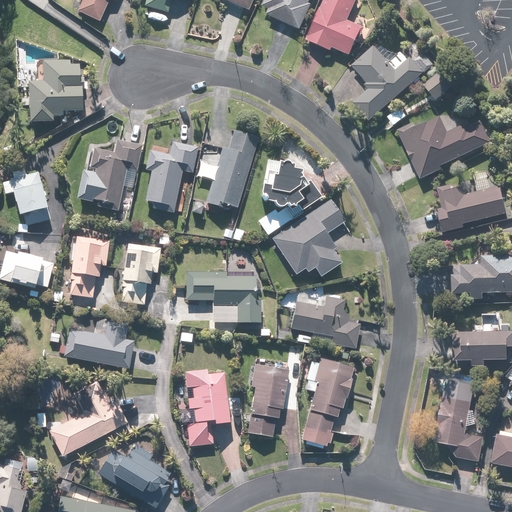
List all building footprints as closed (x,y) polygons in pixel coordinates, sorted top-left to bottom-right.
[(110,0),(114,2),(115,0),(82,0),(77,13),(99,23),(109,0),(110,0)] [(145,0),(143,8),(166,14),(170,0),(145,0)] [(219,0),(247,12),(252,0),(219,0)] [(310,0),(264,0),(261,7),(269,11),(266,15),(299,31),(312,6),(308,4),(310,0)] [(323,0),(306,41),(330,52),(332,49),(350,57),(356,43),(358,44),(364,29),(347,21),(356,0),(323,0)] [(370,122),(424,73),(410,58),(395,71),(373,47),(351,67),(367,85),(365,87),(368,90),(353,104),(370,122)] [(69,62),(41,63),(42,83),(26,84),(28,125),(52,124),(52,118),(62,117),(61,113),(82,112),(81,88),(79,88),(78,66),(69,66),(69,62)] [(384,125),(388,130),(454,87),(443,70),(421,85),(426,93),(401,111),(399,108),(386,119),(389,121),(384,125)] [(414,124),(398,131),(421,180),(442,170),(440,167),(491,144),(481,122),(469,127),(467,124),(447,133),(440,117),(416,128),(414,124)] [(237,209),(258,139),(234,131),(227,152),(221,150),(205,204),(229,211),(230,208),(237,209)] [(96,208),(117,212),(126,170),(137,172),(142,146),(116,140),(113,153),(93,149),(89,169),(95,170),(88,201),(97,202),(96,208)] [(151,210),(172,215),(181,173),(192,175),(197,148),(171,143),(168,156),(149,151),(144,171),(150,172),(144,203),(152,205),(151,210)] [(283,163),(281,164),(277,163),(277,166),(267,164),(263,186),(261,185),(258,196),(264,203),(272,204),(273,208),(276,210),(279,210),(282,209),(284,207),(285,207),(287,209),(288,209),(290,212),(297,207),(300,212),(321,198),(309,181),(306,183),(302,178),(300,176),(300,172),(292,170),(292,166),(289,166),(287,164),(285,163),(283,163)] [(49,221),(41,188),(42,188),(38,173),(9,180),(12,192),(11,192),(18,218),(22,217),(24,227),(49,221)] [(462,224),(506,214),(500,187),(465,195),(463,187),(438,193),(442,209),(437,210),(443,233),(463,228),(462,224)] [(330,200),(270,240),(295,276),(304,270),(307,274),(313,269),(319,278),(340,264),(332,251),(335,249),(325,235),(345,222),(330,200)] [(67,261),(70,261),(67,296),(91,298),(92,277),(97,278),(98,267),(105,268),(107,241),(72,238),(71,244),(68,244),(67,261)] [(158,249),(128,245),(120,303),(143,305),(147,272),(155,273),(158,249)] [(41,260),(5,252),(0,274),(0,281),(34,289),(35,285),(46,287),(51,266),(41,264),(41,260)] [(511,294),(511,256),(504,257),(504,260),(474,259),(473,267),(452,266),(451,294),(470,294),(470,302),(483,302),(484,294),(511,294)] [(225,273),(186,272),(185,301),(212,302),(212,306),(238,307),(237,325),(260,326),(261,302),(255,302),(256,279),(224,278),(225,273)] [(311,342),(333,345),(332,350),(343,352),(344,347),(356,349),(359,325),(346,323),(347,318),(343,312),(344,301),(324,298),(323,307),(293,303),(289,330),(313,334),(311,342)] [(93,334),(67,330),(63,358),(131,369),(135,342),(123,340),(125,325),(95,320),(93,334)] [(481,322),(481,333),(453,333),(453,361),(470,361),(470,367),(484,367),(484,361),(507,361),(507,347),(511,347),(511,332),(501,333),(501,321),(481,322)] [(306,380),(315,383),(303,432),(327,438),(332,418),(335,419),(338,408),(340,408),(343,398),(345,399),(353,366),(321,360),(320,364),(310,362),(306,380)] [(287,370),(253,365),(250,388),(255,388),(248,434),(270,437),(273,420),(276,420),(278,409),(281,410),(287,370)] [(206,370),(184,372),(190,424),(186,424),(188,447),(213,444),(211,426),(230,424),(225,374),(207,376),(206,370)] [(449,371),(439,370),(438,384),(448,384),(449,371)] [(61,458),(126,424),(114,401),(108,404),(97,384),(75,396),(84,413),(48,432),(61,458)] [(471,397),(443,393),(434,444),(449,446),(456,458),(480,462),(484,438),(486,427),(478,426),(480,413),(469,412),(471,397)] [(45,430),(46,411),(33,410),(32,429),(45,430)] [(490,464),(511,468),(511,429),(501,427),(499,436),(495,435),(490,464)] [(126,458),(113,449),(98,474),(156,509),(169,486),(164,484),(170,474),(149,462),(153,455),(135,444),(126,458)] [(4,467),(0,465),(0,511),(21,511),(26,491),(21,490),(22,483),(18,482),(22,463),(5,460),(4,467)] [(133,511),(134,511),(59,498),(56,511),(133,511)]
